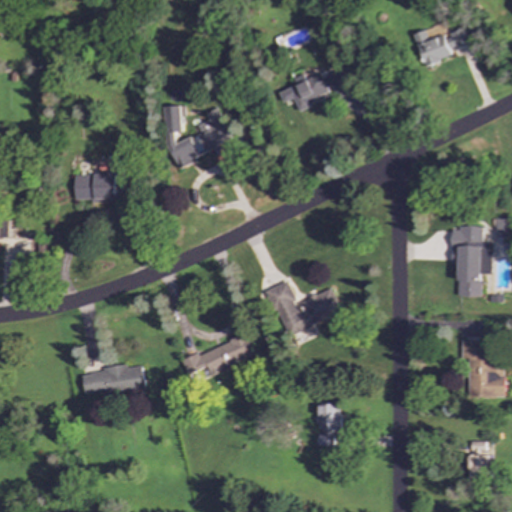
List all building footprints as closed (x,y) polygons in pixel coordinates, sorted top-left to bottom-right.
[(472,44),(467,28),(427,39),(425,31),(415,34),(423,65),(451,58),(449,50),(472,44)] [(349,85),(341,68),(326,74),(325,71),(306,80),(303,74),(293,79),(295,84),(278,92),(283,103),(293,99),(298,111),(310,106),(307,101),(331,91),(332,93),(349,85)] [(231,140),(217,108),(207,113),(208,121),(198,125),(199,135),(191,138),(176,145),(175,133),(183,132),(181,106),(164,107),(167,142),(173,157),(174,159),(178,170),(195,163),(195,156),(231,140)] [(74,175),(75,200),(90,199),(90,203),(131,201),(130,182),(115,182),(114,173),(74,175)] [(0,238),(8,239),(9,218),(0,217),(0,238)] [(497,237),(509,234),(505,217),(493,219),(497,237)] [(481,297),(481,273),(491,274),(491,243),(482,243),(482,227),(452,227),(451,267),(458,267),(457,297),(481,297)] [(341,311),(330,288),(297,303),(287,281),(265,291),(285,336),(341,311)] [(181,360),(190,382),(254,356),(245,334),(181,360)] [(503,397),(503,358),(487,358),(487,347),(482,347),(481,340),(461,340),(462,364),(467,364),(468,397),(503,397)] [(144,387),(141,365),(81,372),(83,394),(144,387)] [(332,445),(332,429),(339,429),(340,405),(318,404),(317,445),(332,445)] [(486,441),(468,442),(469,477),(495,477),(495,460),(486,460),(486,441)]
